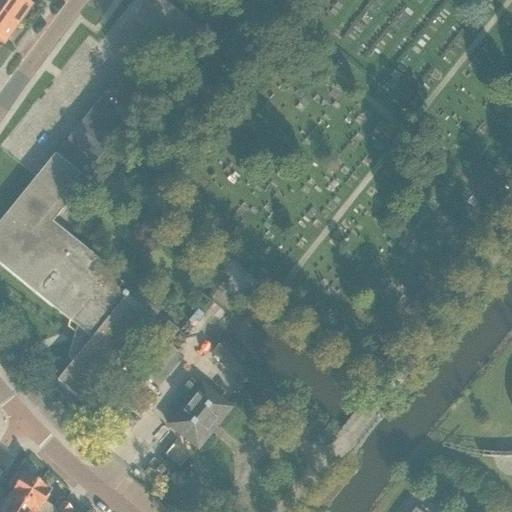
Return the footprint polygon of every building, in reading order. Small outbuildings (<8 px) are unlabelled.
[(0,0),(0,9),(19,24),(32,6),(22,0),(0,0)] [(0,43),(3,46),(19,24),(0,9),(0,43)] [(54,156),(0,222),(0,266),(76,328),(66,357),(72,363),(56,382),(82,404),(151,319),(116,290),(117,289),(93,270),(95,267),(47,228),(69,200),(67,198),(83,179),(150,95),(122,72),(54,156)] [(157,336),(166,344),(177,332),(167,323),(157,336)] [(209,355),(225,369),(237,354),(222,341),(209,355)] [(183,357),(166,344),(142,376),(158,389),(183,357)] [(197,450),(229,409),(200,385),(167,426),(197,450)] [(51,507),(45,503),(51,494),(49,493),(50,492),(48,491),(49,489),(42,485),(41,486),(33,481),(33,479),(22,472),(14,484),(16,486),(11,494),(38,511),(37,511),(71,511),(72,511),(58,499),(51,507)] [(37,511),(38,511),(11,494),(9,496),(10,497),(9,498),(7,497),(1,506),(3,507),(0,511),(37,511)]
